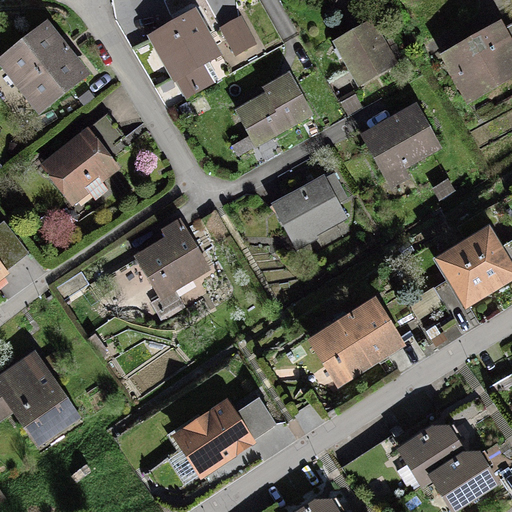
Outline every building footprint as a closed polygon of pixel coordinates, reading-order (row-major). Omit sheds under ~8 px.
[(191,13),(142,43),(169,86),(217,56),(191,13)] [(241,18),(219,31),(237,61),(259,48),(241,18)] [(0,69),(17,89),(70,46),(48,20),(0,60),(0,69)] [(373,22),(328,47),(352,90),(397,66),(373,22)] [(511,51),(494,23),(435,59),(465,108),(511,78),(511,51)] [(70,46),(17,89),(39,116),(92,72),(70,46)] [(309,117),(286,79),(234,110),(256,148),(309,117)] [(413,105),(356,140),(387,189),(443,154),(413,105)] [(86,131),(32,175),(68,218),(121,173),(86,131)] [(323,178),(271,210),(297,251),(348,220),(323,178)] [(213,215),(199,225),(215,248),(229,238),(213,215)] [(131,257),(159,301),(212,269),(184,224),(131,257)] [(462,245),(492,294),(511,281),(511,275),(484,231),(462,245)] [(492,294),(462,245),(431,264),(462,313),(492,294)] [(91,291),(83,277),(65,288),(74,302),(91,291)] [(370,298),(301,342),(335,393),(405,350),(370,298)] [(31,353),(0,375),(0,425),(11,417),(40,455),(83,422),(31,353)] [(250,448),(220,404),(171,438),(201,482),(250,448)] [(251,443),(270,430),(251,404),(232,418),(251,443)] [(427,479),(461,458),(440,424),(400,449),(410,464),(400,470),(412,489),(427,479)] [(410,464),(400,449),(393,439),(381,447),(397,471),(400,470),(410,464)] [(397,471),(381,447),(369,455),(385,480),(397,471)] [(461,458),(427,479),(447,511),(456,511),(496,487),(472,451),(461,458)] [(385,480),(369,455),(357,463),(372,488),(385,480)] [(372,488),(357,463),(345,470),(361,495),(372,488)] [(340,511),(329,495),(302,511),(340,511)]
